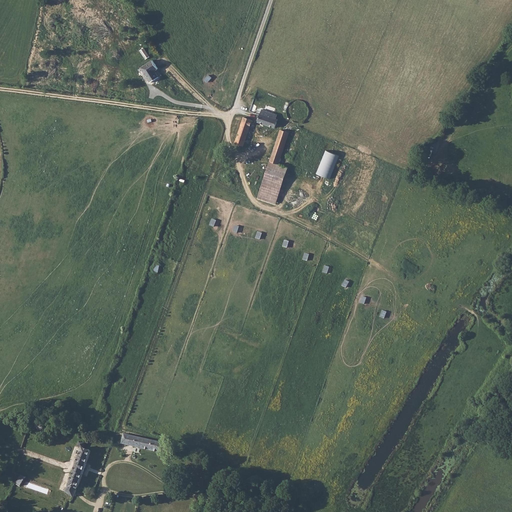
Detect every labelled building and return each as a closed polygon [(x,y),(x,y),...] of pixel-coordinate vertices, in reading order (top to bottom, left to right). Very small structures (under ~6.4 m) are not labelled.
[(145,59),(150,57),(145,47),(140,50),(145,59)] [(153,60),(141,67),(150,82),(159,77),(155,71),(158,69),(153,60)] [(278,114),(262,109),(260,116),(266,118),(268,114),(276,118),(278,114)] [(276,118),(268,114),(266,118),(260,116),(258,122),(275,128),(279,119),(276,118)] [(233,140),(241,143),(250,118),(242,115),(233,140)] [(280,130),(259,193),(270,196),(280,165),(279,164),(289,133),(280,130)] [(280,165),(270,196),(259,193),(257,198),(276,205),(288,167),(280,165)] [(124,434),(121,443),(161,453),(164,443),(124,434)] [(83,448),(85,443),(79,441),(78,446),(82,448),(69,485),(66,492),(73,497),(77,490),(91,451),(83,448)]
